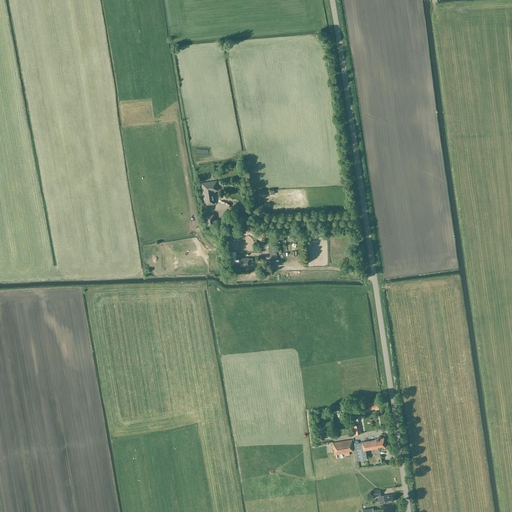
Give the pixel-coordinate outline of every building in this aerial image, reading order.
[(218,191),(216,180),(201,183),(203,193),(204,193),(206,205),(214,204),(212,192),(218,191)] [(209,215),(207,205),(202,206),(206,227),(215,225),(214,214),(209,215)] [(243,234),(242,228),(232,230),(232,229),(228,230),(229,230),(226,230),(221,231),(222,237),(229,236),(233,236),(233,235),(243,234)] [(276,256),(274,242),(268,243),(270,257),(276,256)] [(249,258),(249,257),(239,258),(239,259),(235,259),(235,252),(228,252),(229,267),(230,267),(237,267),(237,264),(240,264),(240,266),(249,265),(249,262),(253,262),(253,258),(249,258)] [(362,442),(354,443),(357,461),(367,459),(365,449),(377,447),(377,448),(386,447),(384,437),(375,439),(375,440),(362,442)] [(354,450),(352,440),(332,443),(334,454),(344,453),(344,458),(349,457),(348,452),(349,452),(349,451),(354,450)] [(393,501),(392,494),(381,496),(382,501),(384,501),(385,503),(393,501)]
